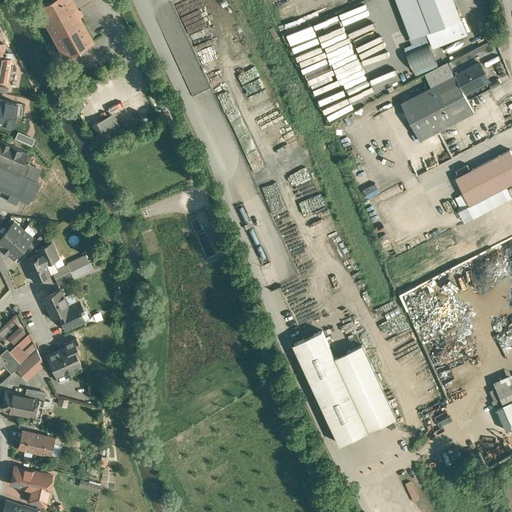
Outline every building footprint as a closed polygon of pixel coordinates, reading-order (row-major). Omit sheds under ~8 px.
[(93,42),(69,0),(50,0),(37,7),(65,57),(93,42)] [(420,0),(398,0),(412,37),(427,31),(432,29),(420,0)] [(454,0),(420,0),(432,29),(462,18),(454,0)] [(462,18),(432,29),(427,31),(433,47),(468,34),(462,18)] [(3,43),(0,42),(0,80),(6,82),(7,73),(9,73),(11,59),(9,58),(10,55),(9,53),(4,52),(6,46),(3,43)] [(501,61),(495,64),(502,77),(507,74),(501,61)] [(447,62),(426,73),(432,86),(454,75),(447,62)] [(480,62),(455,75),(465,93),(489,80),(480,62)] [(432,86),(402,102),(420,139),(475,111),(465,93),(455,75),(454,75),(432,86)] [(499,78),(489,83),(492,88),(501,83),(499,78)] [(101,121),(93,125),(102,141),(109,137),(101,121)] [(27,153),(0,140),(0,188),(28,202),(30,197),(32,197),(38,183),(29,179),(31,174),(29,173),(32,167),(25,164),(27,159),(25,157),(27,153)] [(511,152),(510,149),(456,177),(464,193),(470,204),(511,183),(511,152)] [(59,177),(41,191),(57,211),(75,197),(59,177)] [(464,193),(457,196),(463,208),(470,204),(464,193)] [(4,251),(22,229),(14,222),(0,237),(0,246),(2,248),(1,249),(4,251)] [(22,229),(4,251),(7,254),(7,253),(14,259),(32,237),(22,229)] [(39,253),(32,257),(33,259),(26,263),(34,282),(50,275),(44,263),(58,257),(51,243),(37,250),(39,253)] [(273,259),(260,265),(271,288),(270,289),(271,289),(284,283),(273,259)] [(67,264),(52,271),(55,278),(70,271),(67,264)] [(70,271),(55,278),(58,286),(74,279),(70,271)] [(60,290),(42,298),(51,318),(59,314),(69,310),(68,307),(60,290)] [(79,302),(68,307),(69,310),(59,314),(66,329),(84,321),(80,312),(83,311),(79,302)] [(335,356),(322,329),(294,342),(341,442),(397,417),(363,343),(335,356)] [(65,348),(46,356),(57,379),(57,378),(66,373),(67,375),(74,371),(73,370),(81,367),(81,368),(82,368),(80,365),(81,363),(78,358),(80,357),(80,355),(77,348),(79,347),(79,345),(76,338),(63,344),(65,348)] [(21,364),(17,368),(27,381),(34,374),(43,367),(44,365),(37,349),(21,364)] [(21,364),(9,352),(2,358),(5,362),(4,362),(13,372),(17,368),(21,364)] [(43,367),(34,374),(38,379),(47,371),(43,367)] [(511,382),(497,389),(504,404),(511,400),(511,382)] [(37,399),(6,392),(2,409),(34,416),(37,399)] [(484,394),(478,397),(481,403),(487,401),(484,394)] [(478,397),(464,403),(467,409),(477,405),(481,403),(478,397)] [(477,405),(467,409),(469,414),(479,409),(477,405)] [(503,406),(471,419),(480,438),(511,424),(504,408),(503,406)] [(46,436),(23,431),(18,448),(49,455),(51,449),(49,449),(51,440),(45,438),(46,436)] [(74,439),(56,434),(54,443),(72,447),(74,439)] [(51,475),(14,466),(10,484),(32,489),(29,502),(44,508),(51,475)] [(100,486),(81,481),(79,487),(99,492),(100,486)] [(23,506),(6,500),(2,511),(31,511),(33,509),(36,510),(36,509),(23,504),(23,506)]
